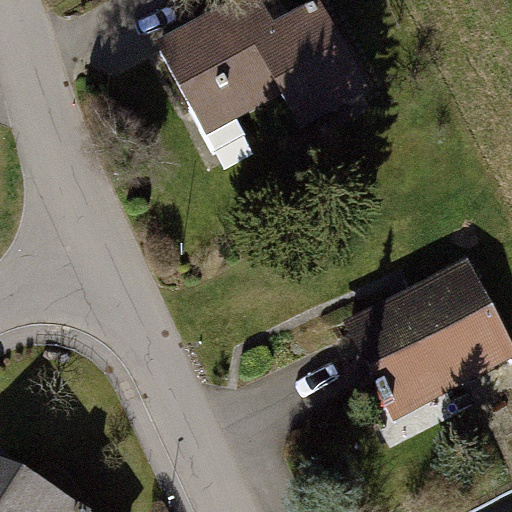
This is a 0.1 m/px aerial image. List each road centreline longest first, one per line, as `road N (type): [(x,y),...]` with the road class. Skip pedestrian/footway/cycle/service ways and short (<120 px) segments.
road 1 (residential): [(101,242),(225,511)]
road 2 (residential): [(101,242),(45,123),(19,42)]
